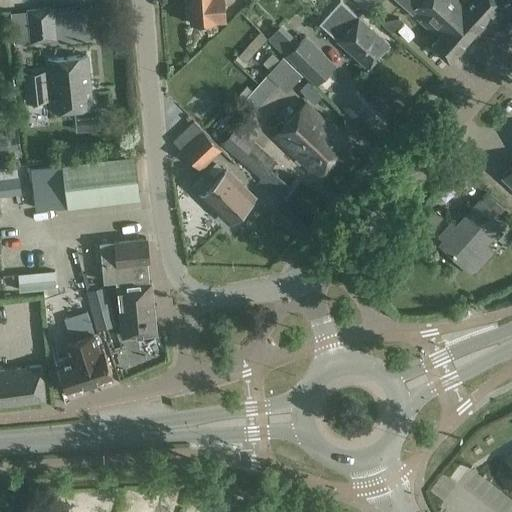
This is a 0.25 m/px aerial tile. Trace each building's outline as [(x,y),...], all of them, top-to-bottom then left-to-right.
[(188,0),(190,24),(217,22),(225,21),(223,0),(188,0)] [(353,0),(370,14),(379,3),(381,0),(401,0),(413,10),(411,13),(439,37),(432,45),(450,61),(503,1),(501,0),(353,0)] [(390,44),(359,16),(358,17),(340,1),(320,23),(334,36),(336,34),(340,37),(337,40),(368,68),(390,44)] [(52,8),(29,10),(31,30),(54,27),(52,8)] [(285,56),(315,86),(336,65),(305,35),(285,56)] [(88,56),(49,60),(51,78),(46,79),(45,71),(25,73),(28,102),(48,100),(47,92),(52,92),(54,111),(93,107),(88,56)] [(282,57),(240,104),(250,113),(276,83),(286,92),(301,76),(282,57)] [(275,137),(318,177),(349,143),(306,103),(275,137)] [(222,149),(203,130),(194,120),(172,141),(182,150),(201,170),(222,149)] [(220,144),(260,179),(258,181),(281,199),(290,187),(269,170),(276,161),(235,126),(220,144)] [(135,154),(62,163),(30,167),(35,209),(67,206),(67,207),(140,199),(135,154)] [(511,164),(501,177),(511,186),(511,164)] [(192,185),(202,194),(229,222),(254,197),(226,170),(216,179),(207,170),(192,185)] [(0,196),(20,194),(17,175),(0,177),(0,196)] [(2,199),(3,219),(29,219),(28,198),(2,199)] [(453,218),(460,204),(448,198),(441,212),(453,218)] [(484,245),(503,224),(479,202),(441,244),(474,274),(493,253),(484,245)] [(441,216),(429,205),(406,230),(419,241),(441,216)] [(151,282),(150,282),(148,263),(150,263),(147,237),(114,240),(99,242),(104,283),(116,282),(116,285),(117,285),(122,337),(156,333),(151,282)] [(19,291),(56,287),(54,271),(17,275),(19,291)] [(105,286),(86,291),(96,331),(116,326),(105,286)] [(26,301),(61,300),(61,291),(26,292),(26,301)] [(100,350),(94,333),(63,343),(67,355),(56,358),(66,392),(113,377),(104,349),(100,350)] [(0,405),(44,400),(40,366),(0,370),(0,405)] [(511,453),(504,459),(501,476),(510,491),(511,491),(511,453)]
